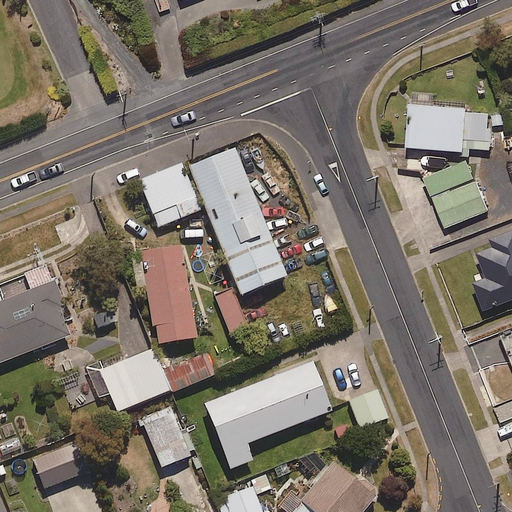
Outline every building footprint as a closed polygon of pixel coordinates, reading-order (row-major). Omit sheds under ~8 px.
[(434,95),(409,94),(406,148),(467,151),(467,148),(491,149),(493,126),(505,127),(506,113),(469,111),(469,106),(433,104),(434,95)] [(286,278),(237,149),(189,168),(239,297),(286,278)] [(446,229),(489,210),(467,158),(424,177),(446,229)] [(156,229),(199,211),(179,164),(136,181),(156,229)] [(511,239),(476,253),(483,272),(472,276),(485,310),(511,299),(511,239)] [(156,345),(195,338),(179,247),(140,254),(156,345)] [(0,363),(69,337),(59,311),(64,309),(54,283),(51,284),(45,268),(23,276),(0,285),(0,363)] [(248,329),(231,288),(213,295),(231,336),(248,329)] [(109,302),(88,306),(93,328),(113,324),(109,302)] [(511,324),(501,329),(511,356),(511,324)] [(96,373),(105,395),(115,416),(169,392),(159,371),(150,349),(96,373)] [(159,371),(169,392),(170,394),(213,375),(202,352),(159,371)] [(245,445),(330,412),(312,364),(204,405),(229,470),(251,462),(245,445)] [(387,420),(378,392),(349,402),(359,430),(387,420)] [(158,470),(189,457),(168,408),(137,421),(158,470)] [(86,473),(75,442),(30,459),(41,490),(86,473)] [(361,511),(373,500),(332,461),(284,511),(361,511)] [(248,480),(251,488),(255,497),(272,490),(265,473),(248,480)] [(274,511),(261,511),(255,497),(251,488),(215,503),(219,511),(278,511),(278,510),(274,511)]
